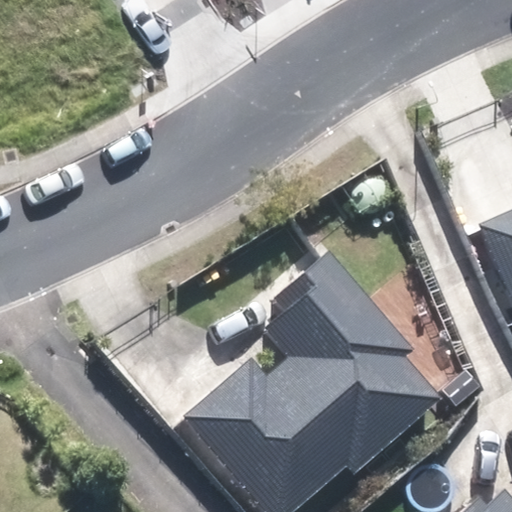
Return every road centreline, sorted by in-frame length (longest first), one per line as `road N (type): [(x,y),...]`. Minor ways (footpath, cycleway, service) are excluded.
road 1 (residential): [(198,157),(449,0)]
road 2 (residential): [(0,249),(59,229),(198,157)]
road 3 (residential): [(198,157),(107,0)]
